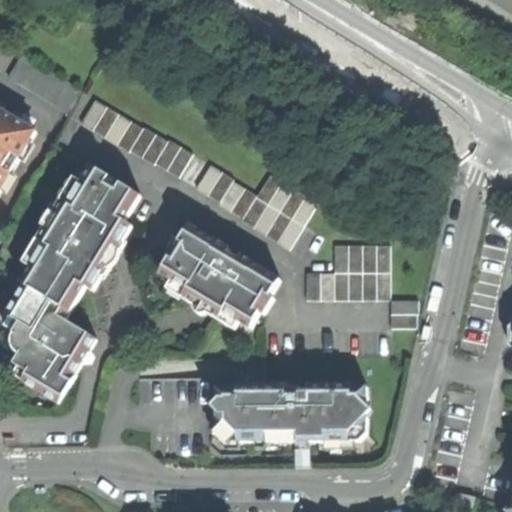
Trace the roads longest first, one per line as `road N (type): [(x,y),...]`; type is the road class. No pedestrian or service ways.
road 1 (residential): [(0,469),(117,466),(166,484),(384,486),(405,462),(489,133)]
road 2 (unknown): [(0,417),(98,419),(150,254)]
road 3 (primary): [(489,133),(268,0)]
